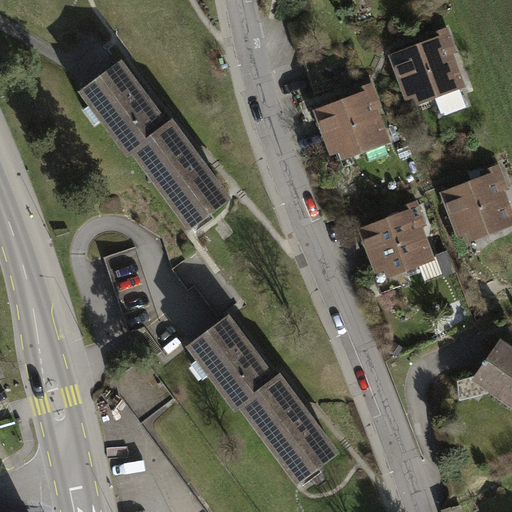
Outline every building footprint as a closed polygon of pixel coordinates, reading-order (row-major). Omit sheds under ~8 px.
[(454,51),(447,32),(433,37),(437,49),(423,54),(421,47),(396,56),(410,93),(430,86),(440,113),(466,103),(447,54),(454,51)] [(134,152),(165,126),(153,110),(155,108),(146,95),(144,97),(119,63),(82,92),(130,155),(134,152)] [(379,106),(372,87),(357,92),(362,104),(348,109),(346,102),(320,111),(334,149),(355,141),(358,150),(384,141),(372,109),(379,106)] [(165,126),(134,152),(191,228),(228,199),(204,167),(206,165),(196,153),(194,155),(169,121),(165,126)] [(506,188),(499,168),(484,174),(489,185),(475,191),(472,184),(447,193),(461,230),(481,223),(485,232),(511,222),(499,190),(506,188)] [(424,225),(417,205),(402,210),(407,222),(393,227),(390,220),(365,229),(379,267),(400,259),(403,268),(429,258),(417,227),(424,225)] [(161,321),(135,247),(104,257),(129,332),(161,321)] [(242,405),(273,379),(261,363),(263,361),(253,349),(251,350),(227,317),(190,345),(238,409),(242,405)] [(511,351),(500,343),(476,378),(511,403),(511,351)] [(260,511),(145,357),(135,364),(137,371),(125,379),(127,390),(218,511),(260,511)] [(277,376),(273,379),(242,405),(299,481),(336,454),(311,421),(313,420),(304,407),(302,409),(277,376)]
